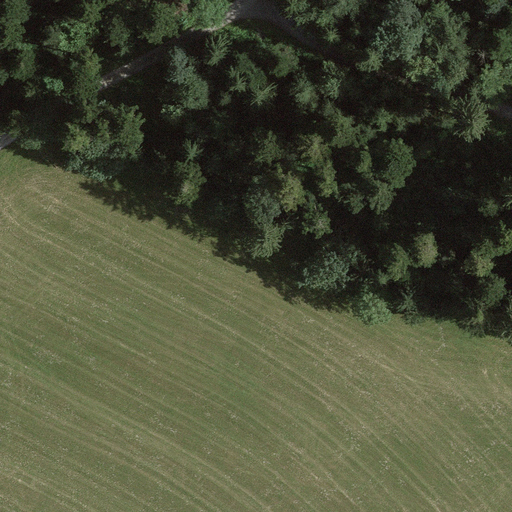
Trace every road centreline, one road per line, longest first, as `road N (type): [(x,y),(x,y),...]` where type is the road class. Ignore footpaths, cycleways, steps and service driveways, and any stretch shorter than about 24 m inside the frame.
road 1 (track): [(0,146),(253,5)]
road 2 (track): [(257,0),(253,5),(511,85)]
